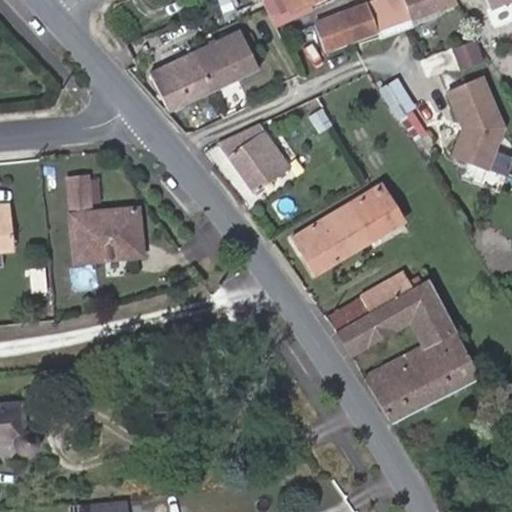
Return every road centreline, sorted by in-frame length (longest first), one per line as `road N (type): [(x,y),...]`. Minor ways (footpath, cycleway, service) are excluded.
road 1 (tertiary): [(432,511),(275,265),(131,105)]
road 2 (residential): [(131,105),(103,125),(0,135)]
